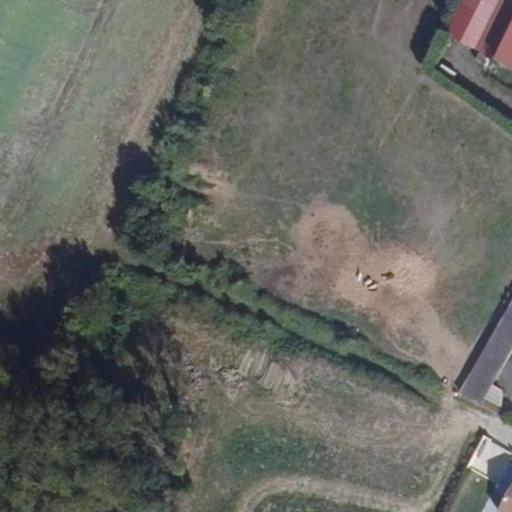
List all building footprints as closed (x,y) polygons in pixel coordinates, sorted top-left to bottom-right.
[(511,0),(505,0),(478,50),(500,62),(511,39),(511,0)] [(511,39),(500,62),(511,68),(511,39)] [(511,297),(477,354),(499,365),(511,344),(511,297)] [(462,407),(498,426),(503,417),(493,411),(498,403),(493,395),(484,388),(499,365),(477,354),(449,402),(462,407)] [(469,464),(490,476),(505,450),(484,438),(469,464)] [(511,511),(511,494),(503,511),(511,511)]
